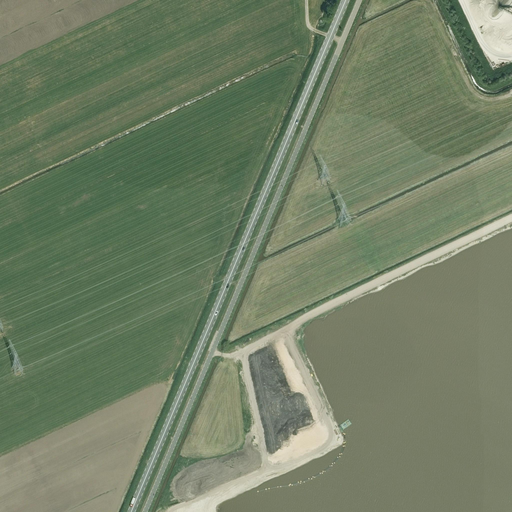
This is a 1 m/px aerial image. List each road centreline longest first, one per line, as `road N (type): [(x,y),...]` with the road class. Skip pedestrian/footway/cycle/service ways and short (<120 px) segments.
road 1 (unclassified): [(144,511),(359,0)]
road 2 (primary): [(131,511),(345,0)]
road 3 (track): [(511,220),(243,353),(212,351)]
road 4 (track): [(427,0),(472,91),(486,99),(511,93)]
